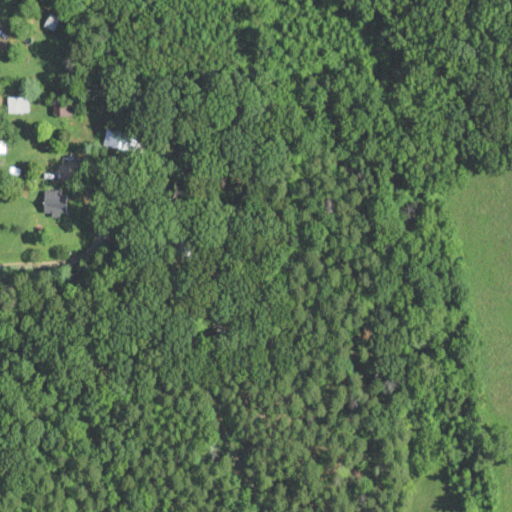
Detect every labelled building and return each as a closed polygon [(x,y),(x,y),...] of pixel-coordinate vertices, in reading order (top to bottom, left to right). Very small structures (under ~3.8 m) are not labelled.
[(60,20),(51,15),(45,27),(53,31),(60,20)] [(53,118),(65,118),(65,101),(53,101),(53,118)] [(145,137),(105,134),(104,150),(144,153),(145,137)] [(45,191),(45,217),(67,217),(67,191),(45,191)] [(190,239),(175,239),(175,257),(190,257),(190,239)]
